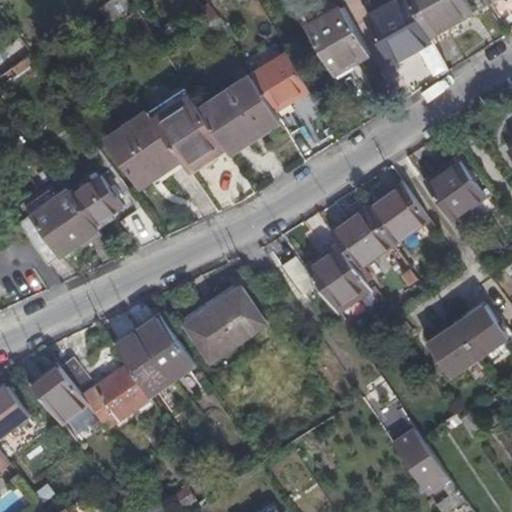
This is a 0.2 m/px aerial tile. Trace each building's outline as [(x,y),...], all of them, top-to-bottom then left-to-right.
[(125,0),(115,0),(108,5),(118,20),(132,10),(125,0)] [(399,0),(383,10),(408,54),(433,40),(431,37),(409,0),(399,0)] [(409,0),(431,37),(475,11),(468,0),(409,0)] [(118,20),(108,5),(96,12),(106,27),(118,20)] [(308,27),(336,74),(371,54),(344,7),(308,27)] [(394,62),(408,54),(383,10),(369,18),(394,62)] [(297,97),(309,89),(288,53),(253,74),(255,77),(275,110),(297,97)] [(0,85),(2,88),(37,62),(33,55),(0,79),(0,85)] [(249,139),(280,119),(280,118),(275,110),(255,77),(222,98),(249,139)] [(189,170),(226,145),(203,110),(188,87),(150,112),(158,124),(181,159),(189,170)] [(301,105),(297,97),(275,110),(280,118),(301,105)] [(203,110),(226,145),(230,152),(249,139),(222,98),(203,110)] [(150,112),(149,112),(109,140),(141,187),(181,159),(158,124),(150,112)] [(252,144),(283,124),(280,119),(249,139),(252,144)] [(249,139),(230,152),(234,157),(252,144),(249,139)] [(426,185),(451,221),(484,197),(459,162),(426,185)] [(6,202),(49,265),(72,249),(100,230),(97,226),(75,194),(57,167),(6,202)] [(102,176),(75,194),(97,226),(124,207),(102,176)] [(409,191),(402,182),(366,207),(389,240),(391,242),(427,216),(409,191)] [(365,205),(329,230),(345,253),(353,265),(389,240),(366,207),(365,205)] [(75,253),(103,234),(100,230),(72,249),(75,253)] [(320,257),(304,267),(315,283),(334,310),(351,297),(354,301),(371,290),(353,265),(345,253),(327,266),(320,257)] [(315,283),(304,267),(293,275),(304,290),(315,283)] [(211,362),(267,324),(241,287),(185,324),(211,362)] [(454,379),(511,339),(490,307),(432,346),(454,379)] [(175,333),(162,316),(139,332),(173,382),(198,365),(175,333)] [(173,382),(139,332),(116,347),(128,364),(151,397),(173,382)] [(73,357),(60,367),(77,390),(89,380),(73,357)] [(60,367),(56,362),(31,383),(34,386),(60,367)] [(128,364),(127,365),(149,399),(151,397),(128,364)] [(149,399),(127,365),(82,396),(89,405),(106,428),(149,399)] [(60,367),(34,386),(64,425),(89,405),(82,396),(77,390),(60,367)] [(8,385),(0,390),(0,437),(30,415),(8,385)] [(64,425),(34,386),(32,388),(62,426),(64,425)] [(476,410),(511,461),(511,435),(488,402),(476,410)] [(423,439),(402,454),(408,463),(414,460),(435,489),(441,484),(450,497),(443,501),(441,499),(435,503),(441,511),(451,511),(456,509),(466,502),(459,491),(423,439)] [(0,449),(0,471),(10,463),(0,449)] [(408,463),(429,493),(435,489),(414,460),(408,463)] [(189,488),(174,499),(183,511),(198,501),(189,488)] [(129,511),(169,511),(162,502),(143,511),(138,511),(128,498),(122,502),(129,511)]
